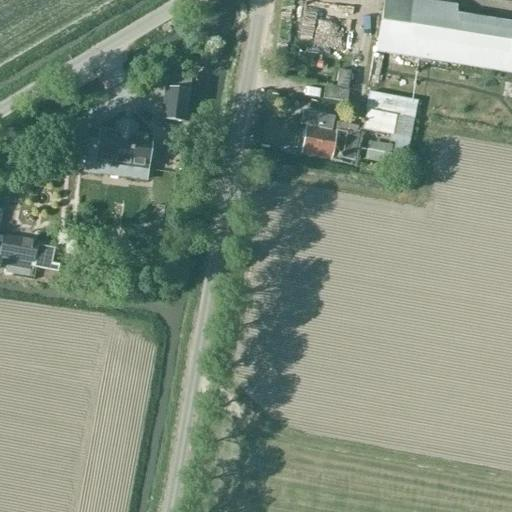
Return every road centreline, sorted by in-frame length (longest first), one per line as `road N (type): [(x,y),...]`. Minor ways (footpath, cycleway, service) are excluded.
road 1 (unclassified): [(155,511),(247,0)]
road 2 (unclassified): [(0,119),(189,0)]
